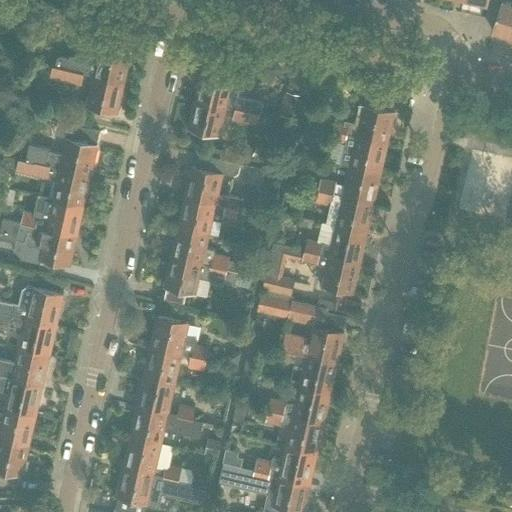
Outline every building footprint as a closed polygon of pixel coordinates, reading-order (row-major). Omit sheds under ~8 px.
[(492,31),(511,37),(511,4),(502,1),(492,31)] [(124,24),(120,42),(133,45),(137,27),(124,24)] [(57,59),(55,67),(68,70),(84,74),(93,76),(124,83),(127,67),(131,53),(127,52),(100,46),(93,44),(90,58),(87,60),(71,57),(70,59),(60,56),(57,59)] [(195,98),(226,105),(236,108),(251,111),(261,113),(263,103),(239,97),(242,82),(239,77),(202,68),(195,98)] [(68,70),(65,81),(81,84),(84,74),(68,70)] [(91,87),(86,106),(97,108),(117,113),(124,83),(93,76),(91,87)] [(377,81),(374,93),(388,96),(391,85),(377,81)] [(286,93),(280,115),(293,119),(299,96),(286,93)] [(226,105),(195,98),(188,129),(219,135),(226,105)] [(344,120),(343,126),(348,127),(347,133),(356,135),(357,134),(382,140),(384,131),(389,133),(393,112),(363,105),(359,125),(355,124),(356,123),(344,120)] [(251,111),(236,108),(234,120),(249,123),(251,111)] [(335,118),(332,130),(347,133),(348,127),(343,126),(344,120),(335,118)] [(54,135),(65,138),(97,145),(100,131),(57,121),(54,135)] [(332,130),(330,141),(344,144),(347,133),(332,130)] [(344,144),(340,163),(350,166),(380,172),(384,152),(380,151),(382,142),(387,143),(387,142),(382,141),(382,140),(357,134),(356,135),(347,133),(344,144)] [(29,144),(25,160),(35,163),(51,166),(78,172),(90,175),(97,145),(65,138),(62,154),(49,151),(50,149),(29,144)] [(257,146),(251,156),(268,165),(274,155),(257,146)] [(192,166),(185,197),(216,204),(225,206),(227,206),(240,209),(242,203),(243,199),(218,194),(223,174),(234,176),(238,173),(241,163),(218,158),(199,154),(195,167),(192,166)] [(18,159),(16,170),(48,178),(51,166),(35,163),(18,159)] [(51,166),(48,178),(52,179),(48,197),(52,198),(83,205),(90,175),(78,172),(51,166)] [(345,186),(343,196),(368,201),(371,192),(375,193),(380,172),(350,166),(345,186)] [(320,178),(318,190),(333,194),(335,184),(336,182),(320,178)] [(0,200),(12,203),(16,187),(0,184),(0,200)] [(288,186),(286,192),(296,194),(297,188),(288,186)] [(318,190),(316,199),(331,203),(333,194),(318,190)] [(331,203),(327,224),(336,226),(339,226),(366,232),(371,212),(366,211),(368,202),(373,203),(373,202),(368,201),(343,196),(333,194),(331,203)] [(24,210),(22,223),(77,235),(83,205),(52,198),(48,197),(38,195),(34,212),(24,210)] [(185,197),(178,226),(209,233),(212,220),(221,222),(222,217),(242,221),(245,210),(240,209),(227,206),(225,206),(216,204),(185,197)] [(22,223),(3,218),(0,232),(0,238),(16,242),(17,237),(27,240),(29,243),(41,246),(38,258),(39,259),(70,266),(77,235),(22,223)] [(321,222),(317,242),(322,243),(320,253),(330,256),(355,261),(357,252),(362,253),(366,232),(339,226),(336,226),(327,224),(321,222)] [(178,226),(172,256),(202,263),(212,265),(214,254),(215,250),(206,248),(209,233),(178,226)] [(276,232),(274,241),(284,243),(285,238),(282,233),(276,232)] [(308,240),(306,250),(320,253),(322,243),(317,242),(308,240)] [(273,243),(262,289),(291,295),(294,280),(282,277),(286,258),(303,261),(306,250),(273,243)] [(355,261),(330,256),(320,253),(306,250),(303,261),(327,267),(323,286),(353,293),(357,273),(353,271),(353,267),(359,267),(360,262),(355,261)] [(214,254),(212,265),(227,269),(230,257),(214,254)] [(202,263),(172,256),(165,287),(195,294),(199,278),(210,280),(211,283),(223,286),(225,283),(228,269),(227,269),(212,265),(202,263)] [(228,269),(225,283),(235,285),(238,271),(228,269)] [(0,298),(0,312),(1,313),(24,318),(30,319),(51,324),(56,325),(51,323),(53,314),(58,315),(63,295),(43,290),(31,288),(26,286),(22,289),(18,303),(4,300),(0,298)] [(262,294),(259,311),(290,318),(290,320),(314,325),(311,337),(311,338),(285,332),(281,350),(296,353),(307,356),(337,363),(337,362),(333,361),(335,351),(339,352),(343,337),(344,332),(343,332),(346,317),(325,312),(326,308),(306,303),(262,294)] [(0,312),(0,327),(21,332),(20,337),(17,348),(49,355),(53,337),(54,335),(49,334),(51,324),(30,319),(24,318),(1,313),(0,312)] [(151,346),(151,347),(156,348),(181,353),(191,355),(193,348),(195,348),(196,344),(197,339),(185,336),(188,323),(177,320),(158,316),(153,336),(156,337),(158,337),(156,347),(151,346)] [(251,343),(244,370),(255,373),(262,346),(251,343)] [(193,348),(191,355),(206,359),(209,347),(196,344),(195,348),(193,348)] [(0,358),(0,375),(42,385),(37,384),(39,374),(44,375),(49,355),(17,348),(14,362),(0,358)] [(149,356),(144,376),(174,383),(181,353),(156,348),(154,357),(149,356)] [(227,355),(225,362),(238,365),(241,353),(235,351),(227,355)] [(296,353),(294,363),(305,365),(300,386),(330,393),(334,376),(329,375),(330,370),(336,366),(337,363),(307,356),(296,353)] [(191,355),(188,367),(203,371),(206,359),(191,355)] [(244,373),(241,389),(252,391),(255,375),(244,373)] [(0,391),(7,393),(3,408),(35,415),(40,395),(35,394),(37,384),(42,386),(42,385),(0,375),(0,391)] [(137,406),(168,413),(174,383),(144,376),(139,396),(144,398),(142,407),(137,406)] [(286,403),(283,413),(293,416),(318,421),(323,423),(323,422),(319,421),(321,411),(326,413),(330,393),(300,386),(296,405),(286,403)] [(272,398),(269,410),(283,413),(286,403),(286,401),(272,398)] [(236,402),(232,419),(243,421),(247,404),(236,402)] [(180,404),(177,416),(180,416),(192,419),(195,407),(180,404)] [(135,416),(130,436),(161,443),(168,413),(137,406),(137,407),(142,408),(140,417),(135,416)] [(0,438),(23,444),(26,434),(30,436),(35,415),(3,408),(1,421),(0,420),(0,438)] [(283,413),(269,410),(266,422),(281,425),(283,413)] [(168,413),(164,429),(199,437),(202,422),(193,419),(192,419),(180,416),(177,416),(168,413)] [(283,413),(281,425),(291,427),(287,445),(316,452),(321,432),(316,431),(318,421),(293,416),(283,413)] [(127,450),(126,457),(131,458),(128,467),(164,475),(166,469),(155,467),(161,443),(130,436),(127,450)] [(0,438),(0,470),(2,471),(21,476),(26,455),(21,454),(23,445),(28,446),(28,445),(23,444),(0,438)] [(207,439),(204,454),(217,457),(220,442),(207,439)] [(272,462),(269,473),(305,481),(306,477),(307,471),(312,473),(316,452),(287,445),(283,460),(273,457),(272,462)] [(229,449),(226,463),(235,465),(239,451),(229,449)] [(257,458),(254,470),(269,473),(272,462),(257,458)] [(226,463),(221,483),(259,492),(267,494),(263,511),(293,511),(297,511),(299,511),(302,511),(307,492),(302,491),(305,482),(310,483),(310,482),(305,481),(269,473),(254,470),(235,465),(226,463)] [(168,464),(165,476),(179,479),(182,467),(168,464)] [(119,497),(116,509),(127,511),(128,511),(132,511),(135,501),(147,504),(157,506),(160,493),(200,502),(204,484),(179,479),(165,476),(164,475),(128,467),(124,466),(123,467),(128,468),(126,477),(121,476),(117,497),(119,497)]
